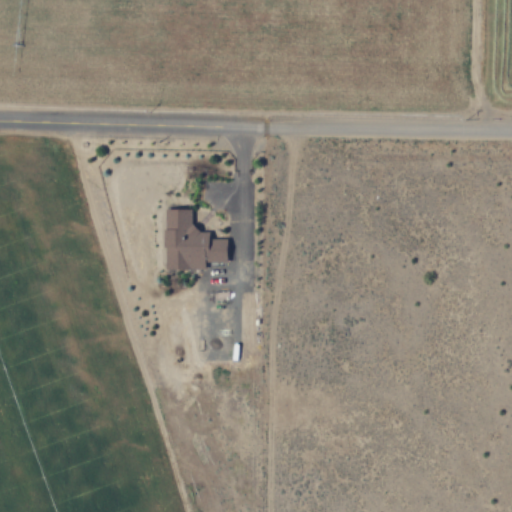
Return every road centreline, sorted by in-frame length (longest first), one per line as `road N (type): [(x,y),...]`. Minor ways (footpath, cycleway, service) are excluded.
road 1 (tertiary): [(223,120),(511,123)]
road 2 (tertiary): [(0,117),(223,120)]
